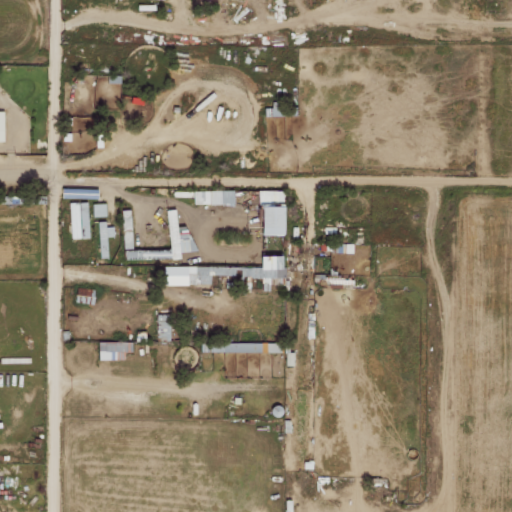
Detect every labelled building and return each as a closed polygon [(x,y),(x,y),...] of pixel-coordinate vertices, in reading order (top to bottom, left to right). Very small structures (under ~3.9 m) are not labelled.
[(232,190),(192,191),(193,205),(232,204),(232,190)] [(87,202),(68,203),(70,238),(88,238),(87,202)] [(92,204),(92,216),(105,216),(105,203),(92,204)] [(279,235),(280,207),(257,206),(257,235),(279,235)] [(163,210),(171,259),(179,258),(179,252),(192,250),(188,225),(176,227),(173,209),(163,210)] [(187,266),(187,284),(210,284),(210,277),(284,277),(284,267),(280,267),(280,256),(258,256),(258,266),(187,266)] [(95,360),(121,360),(121,352),(129,353),(130,342),(96,341),(95,360)]
